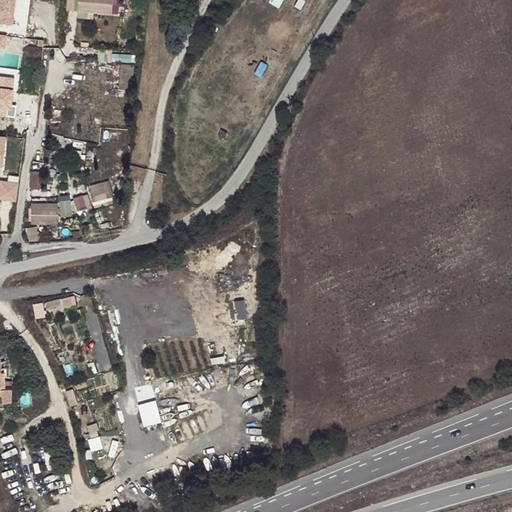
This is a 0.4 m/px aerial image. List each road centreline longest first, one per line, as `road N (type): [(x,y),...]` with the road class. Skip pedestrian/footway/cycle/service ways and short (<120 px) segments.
road 1 (unclassified): [(345,0),(233,182),(208,208),(141,243)]
road 2 (unknown): [(0,303),(30,339),(59,397),(76,486),(97,494),(132,482)]
road 3 (residential): [(141,243),(164,97),(208,0)]
road 4 (unknown): [(4,272),(56,67)]
road 5 (motorway): [(420,449),(267,511)]
road 6 (unclassified): [(141,243),(0,273)]
road 7 (motorway): [(511,478),(396,511)]
